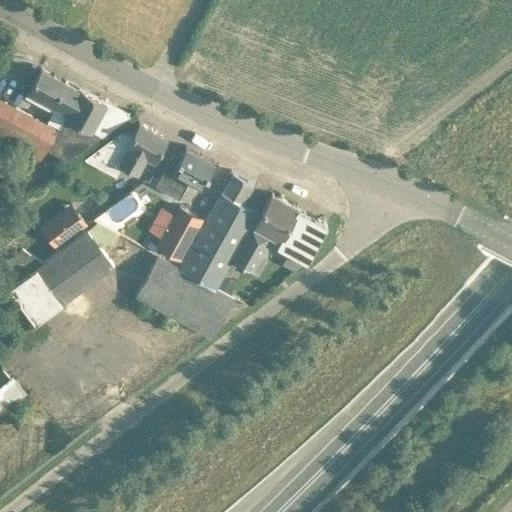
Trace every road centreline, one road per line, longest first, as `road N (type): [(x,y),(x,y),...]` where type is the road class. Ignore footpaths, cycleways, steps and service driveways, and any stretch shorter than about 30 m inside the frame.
road 1 (unclassified): [(8,511),(412,192)]
road 2 (tertiary): [(412,192),(198,109),(0,5)]
road 3 (primary): [(280,511),(511,269)]
